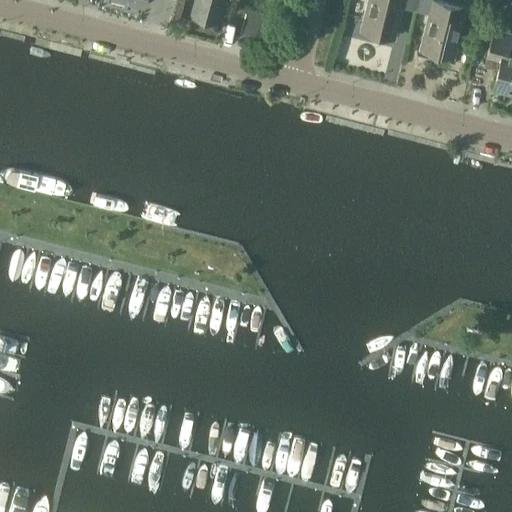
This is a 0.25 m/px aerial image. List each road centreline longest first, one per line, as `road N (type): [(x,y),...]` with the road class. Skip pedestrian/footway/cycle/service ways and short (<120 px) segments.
road 1 (tertiary): [(295,80),(0,4)]
road 2 (tertiary): [(511,136),(295,80)]
